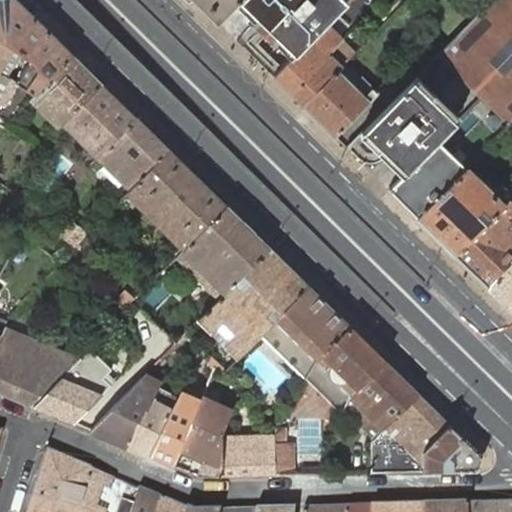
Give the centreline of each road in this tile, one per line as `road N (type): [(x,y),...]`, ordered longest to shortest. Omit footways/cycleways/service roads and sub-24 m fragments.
road 1 (secondary): [(55,0),(511,439)]
road 2 (primary): [(94,0),(511,410)]
road 3 (primary): [(511,384),(119,0)]
road 4 (residential): [(28,425),(198,494),(511,484)]
road 5 (secondary): [(511,345),(160,0)]
